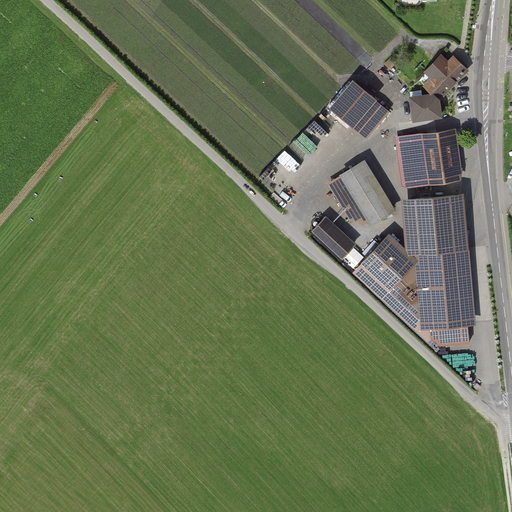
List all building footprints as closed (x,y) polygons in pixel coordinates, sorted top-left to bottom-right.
[(440,99),(470,69),(453,53),(448,58),(441,52),(423,71),(430,78),(422,86),(429,90),(408,94),(412,120),(442,115),(440,99)] [(372,96),(349,123),(367,137),(389,110),(372,96)] [(305,156),(318,142),(304,129),(291,143),(305,156)] [(455,132),(403,140),(416,230),(464,226),(455,132)] [(286,147),(278,156),(293,169),(301,160),(286,147)] [(273,161),(285,176),(291,171),(279,156),(273,161)] [(364,157),(339,172),(341,175),(370,223),(395,209),(364,157)] [(262,174),(276,186),(285,177),(271,164),(262,174)] [(370,223),(341,175),(327,182),(349,218),(370,223)] [(326,214),(311,230),(343,258),(357,243),(326,214)] [(396,237),(388,230),(352,271),(427,341),(431,337),(439,344),(469,342),(467,324),(476,324),(470,245),(461,245),(460,232),(396,237)]
